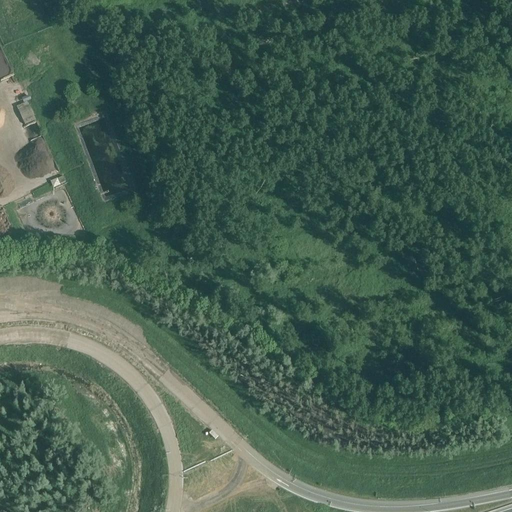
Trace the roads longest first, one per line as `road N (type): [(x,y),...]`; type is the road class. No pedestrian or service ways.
road 1 (motorway): [(511,493),(397,510),(320,499),(260,468),(120,341),(66,317),(0,316)]
road 2 (motorway): [(0,336),(61,336),(134,374),(169,427),(179,480),(175,511)]
